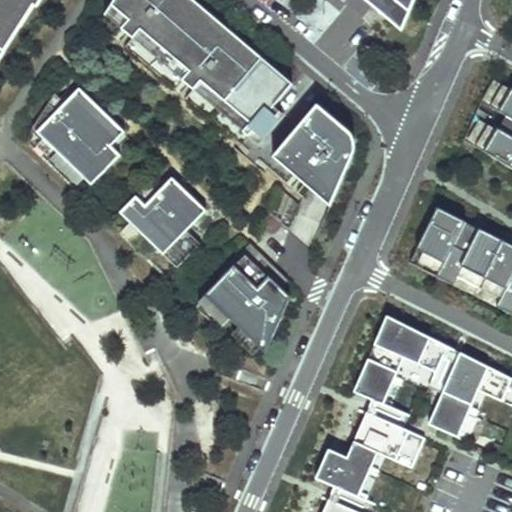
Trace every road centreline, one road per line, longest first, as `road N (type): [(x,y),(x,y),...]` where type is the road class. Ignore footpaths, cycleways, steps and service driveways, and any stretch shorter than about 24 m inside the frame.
road 1 (residential): [(355,267),(246,511)]
road 2 (residential): [(248,0),(392,120),(415,130)]
road 3 (residential): [(511,346),(355,267)]
road 4 (residential): [(415,130),(355,267)]
